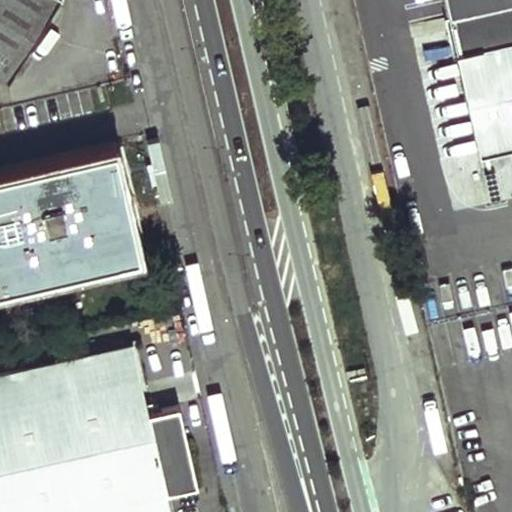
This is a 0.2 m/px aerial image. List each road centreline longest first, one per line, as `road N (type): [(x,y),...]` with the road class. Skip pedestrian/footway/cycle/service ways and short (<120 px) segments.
road 1 (residential): [(168,0),(222,236),(309,511)]
road 2 (primary): [(200,0),(325,511)]
road 3 (primary): [(366,511),(243,0)]
road 4 (residential): [(139,0),(257,511)]
road 5 (residential): [(396,511),(403,443),(356,172),(316,0)]
